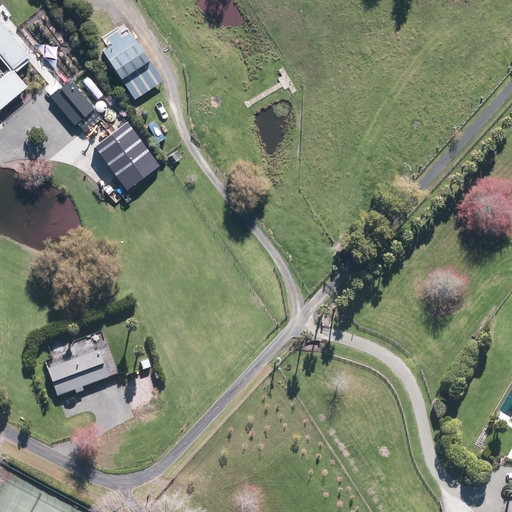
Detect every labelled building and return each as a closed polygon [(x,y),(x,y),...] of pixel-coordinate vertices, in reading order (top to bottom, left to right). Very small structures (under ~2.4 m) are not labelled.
[(0,59),(8,69),(0,76),(0,106),(26,85),(15,72),(31,58),(0,22),(0,59)] [(119,78),(148,59),(136,41),(108,59),(119,78)] [(85,132),(102,117),(94,107),(69,79),(50,96),(74,124),(76,122),(85,132)] [(99,130),(87,140),(110,166),(122,156),(99,130)] [(111,336),(108,328),(101,330),(104,339),(111,336)] [(97,352),(46,370),(56,397),(107,378),(97,352)] [(139,362),(142,370),(151,367),(148,359),(139,362)]
